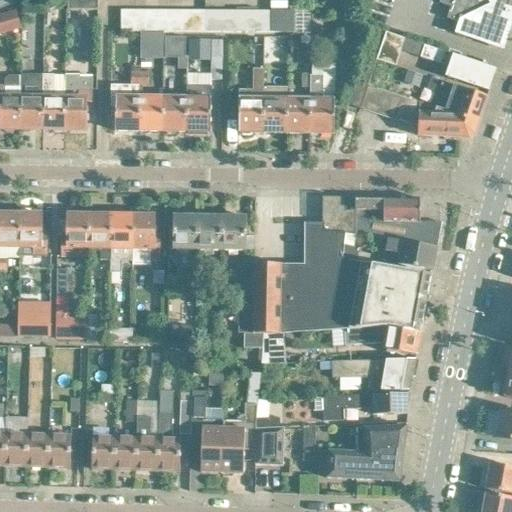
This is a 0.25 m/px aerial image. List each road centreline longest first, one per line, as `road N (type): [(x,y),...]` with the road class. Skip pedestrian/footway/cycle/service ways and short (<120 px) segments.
road 1 (residential): [(502,174),(0,168)]
road 2 (tertiary): [(426,511),(502,174)]
